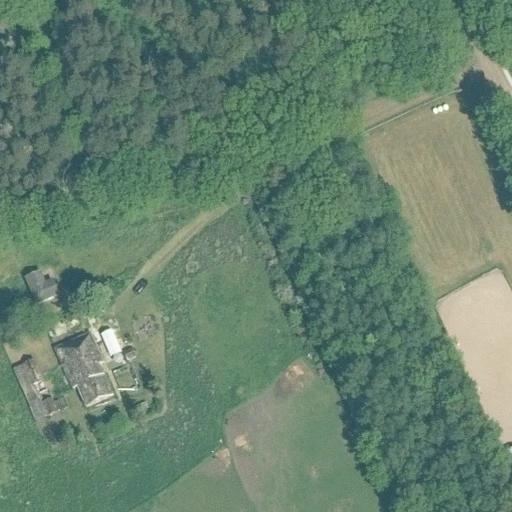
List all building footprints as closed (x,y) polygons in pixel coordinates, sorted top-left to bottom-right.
[(23,284),(35,310),(58,299),(51,284),(45,287),(40,276),(23,284)] [(121,322),(108,328),(118,351),(130,346),(121,322)] [(97,368),(102,366),(89,337),(54,352),(71,392),(76,390),(85,411),(111,400),(97,368)] [(126,365),(136,361),(132,351),(122,355),(126,365)] [(36,424),(56,415),(33,363),(13,372),(36,424)]
